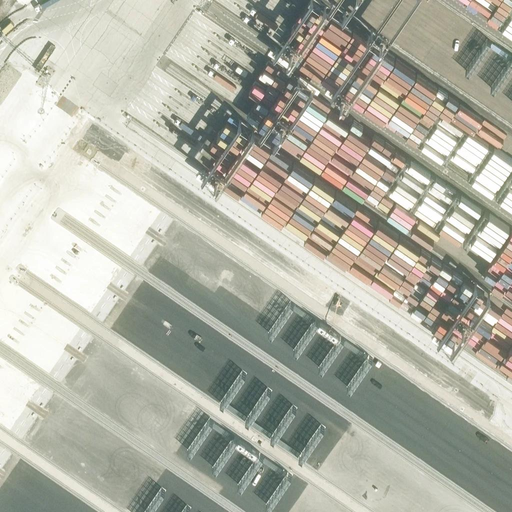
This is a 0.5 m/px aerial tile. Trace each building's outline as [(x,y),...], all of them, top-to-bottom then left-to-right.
[(423,51),(420,50),(423,45),(421,43),(423,39),(413,34),(405,49),(419,57),(423,51)] [(427,55),(428,66),(450,63),(448,48),(425,50),(426,55),(427,55)] [(462,72),(466,64),(457,59),(453,67),(462,72)] [(446,109),(445,109),(431,129),(436,132),(439,127),(448,133),(450,130),(457,135),(464,125),(445,112),(446,109)] [(489,258),(510,225),(460,195),(441,225),(447,229),(454,216),(454,234),(445,234),(445,229),(436,244),(455,256),(455,247),(456,245),(462,246),(463,234),(473,235),(473,237),(468,245),(468,246),(489,258)] [(413,226),(427,236),(430,232),(435,236),(439,229),(436,226),(437,225),(422,214),(413,226)] [(511,234),(509,233),(486,272),(494,277),(499,268),(500,269),(511,248),(511,234)] [(325,292),(320,302),(325,305),(330,295),(325,292)] [(467,341),(474,333),(463,324),(462,326),(443,311),(438,318),(467,341)] [(445,403),(451,392),(419,374),(413,385),(445,403)] [(423,485),(430,476),(415,464),(408,474),(423,485)]
